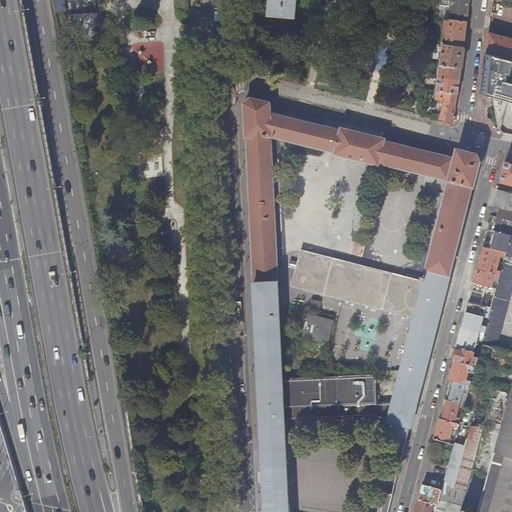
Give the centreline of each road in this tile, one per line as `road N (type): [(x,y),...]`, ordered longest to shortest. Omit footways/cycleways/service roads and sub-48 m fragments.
road 1 (trunk): [(128,511),(35,0)]
road 2 (residential): [(237,511),(214,0)]
road 3 (trunk): [(92,511),(0,10)]
road 4 (primary): [(0,482),(39,359),(50,240),(11,0)]
road 5 (residential): [(494,144),(401,511)]
road 6 (primary): [(0,422),(18,356),(25,237),(0,94)]
road 7 (trunk): [(0,251),(19,398)]
road 8 (residential): [(478,0),(463,118),(468,135)]
